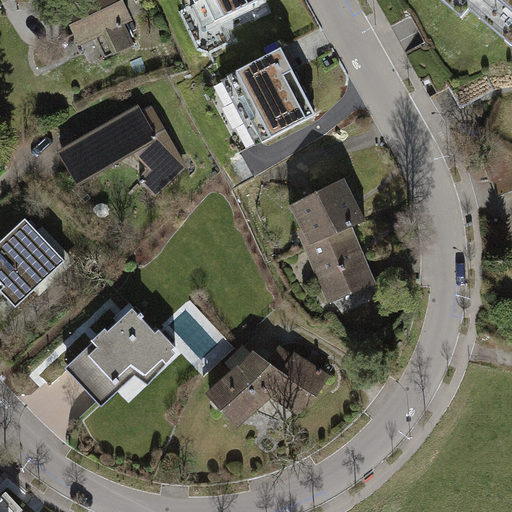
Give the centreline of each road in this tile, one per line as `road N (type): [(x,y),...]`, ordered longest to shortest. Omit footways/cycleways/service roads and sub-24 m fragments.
road 1 (residential): [(218,511),(286,498),(363,452),(409,398),(436,338),(446,266),(441,215),(428,175),(333,0)]
road 2 (residential): [(0,411),(95,493),(179,511)]
